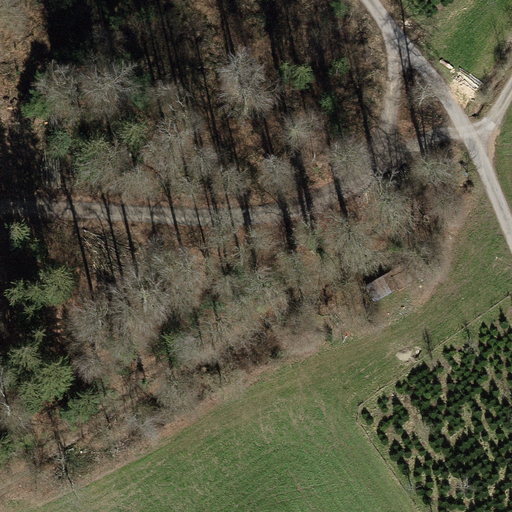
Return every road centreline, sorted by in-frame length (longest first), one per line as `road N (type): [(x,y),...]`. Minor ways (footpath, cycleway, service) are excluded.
road 1 (track): [(0,474),(262,324),(411,214),(476,147)]
road 2 (track): [(0,205),(221,217),(318,200),(458,122)]
road 3 (track): [(476,147),(371,0)]
road 4 (track): [(402,42),(375,168)]
